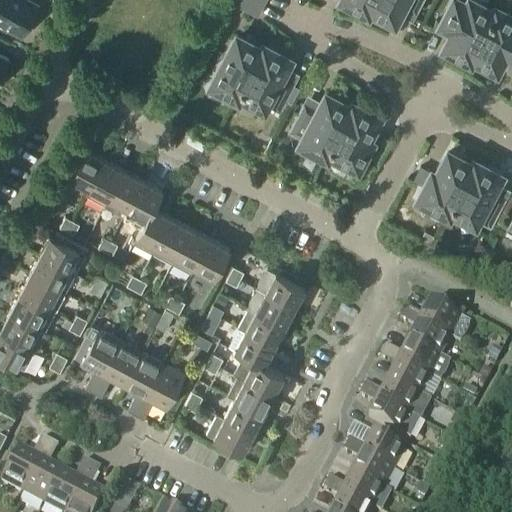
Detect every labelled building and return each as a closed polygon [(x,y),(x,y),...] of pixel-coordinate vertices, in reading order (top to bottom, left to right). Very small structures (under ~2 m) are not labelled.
[(38,4),(29,0),(0,0),(0,22),(22,34),(24,32),(27,33),(31,26),(29,22),(38,4)] [(265,3),(259,0),(237,0),(236,3),(259,15),(265,3)] [(346,0),(368,11),(370,7),(373,0),(346,0)] [(373,0),(370,7),(394,20),(403,3),(415,9),(420,0),(373,0)] [(453,0),(442,22),(454,29),(445,46),(471,59),(473,55),(494,11),(474,0),(468,0),(467,3),(461,0),(453,0)] [(511,15),(496,7),(494,11),(473,55),(497,68),(506,51),(511,54),(511,15)] [(262,48),(238,36),(213,83),(238,97),(240,93),(262,48)] [(240,93),(264,106),(267,101),(279,107),(292,81),(280,75),(289,58),(264,44),(262,48),(240,93)] [(0,76),(10,58),(0,53),(0,76)] [(292,130),(304,136),(301,141),(327,155),(329,151),(351,106),(327,93),(318,111),(306,104),(292,130)] [(353,102),(351,106),(329,151),(358,166),(371,140),(367,138),(379,116),(353,102)] [(86,148),(71,175),(90,185),(91,186),(106,159),(86,148)] [(437,173),(433,171),(419,197),(449,212),(451,209),(473,164),(449,151),(437,173)] [(91,186),(90,185),(85,194),(105,205),(125,169),(106,159),(91,186)] [(451,209),(475,221),(478,216),(490,223),(504,197),(492,191),(501,173),(475,160),(473,164),(451,209)] [(143,179),(125,169),(105,205),(124,216),(125,213),(143,179)] [(125,213),(143,223),(144,223),(153,206),(154,206),(163,190),(143,179),(125,213)] [(144,223),(143,223),(134,240),(155,251),(173,216),(154,206),(153,206),(144,223)] [(173,262),(192,227),(173,216),(155,251),(173,262)] [(65,217),(60,226),(68,230),(72,221),(65,217)] [(74,233),(78,224),(72,221),(68,230),(74,233)] [(211,237),(192,227),(173,262),(192,272),(195,266),(196,266),(211,237)] [(86,252),(51,233),(40,253),(75,272),(86,252)] [(103,236),(98,246),(105,250),(110,240),(103,236)] [(214,276),(230,247),(211,237),(196,266),(214,276)] [(112,253),(117,243),(110,240),(105,250),(112,253)] [(30,272),(58,287),(65,291),(75,272),(40,253),(30,272)] [(244,270),(234,265),(230,272),(241,277),(244,270)] [(257,280),(257,284),(256,286),(294,306),(305,286),(277,271),(276,272),(266,267),(264,270),(262,272),(257,280)] [(58,287),(30,272),(20,292),(48,307),(58,287)] [(227,279),(237,284),(241,277),(230,272),(227,279)] [(135,289),(141,276),(134,273),(128,285),(135,289)] [(108,280),(98,274),(94,282),(104,288),(108,280)] [(148,280),(141,276),(135,289),(141,292),(148,280)] [(104,288),(94,282),(91,288),(101,293),(104,288)] [(248,300),(249,304),(248,307),(284,326),(294,306),(256,286),(256,287),(257,288),(256,290),(252,292),(248,300)] [(48,307),(20,292),(10,310),(45,329),(55,311),(48,307)] [(172,293),(166,305),(167,306),(173,309),(180,297),(172,293)] [(179,313),(186,300),(180,297),(173,309),(176,311),(179,313)] [(224,309),(214,303),(210,310),(220,315),(224,309)] [(409,324),(417,329),(421,322),(461,344),(461,343),(465,340),(468,333),(469,329),(471,325),(461,320),(431,303),(423,317),(415,312),(409,324)] [(167,306),(158,323),(166,328),(176,311),(173,309),(167,306)] [(239,326),(245,330),(246,329),(274,344),(284,326),(248,307),(238,326),(239,326)] [(407,308),(401,320),(409,324),(415,312),(407,308)] [(0,329),(35,348),(45,329),(10,310),(0,328),(0,329)] [(206,317),(216,322),(220,315),(210,310),(206,317)] [(87,318),(77,313),(73,320),(84,326),(87,318)] [(84,326),(73,320),(70,326),(80,332),(84,326)] [(421,322),(417,329),(410,341),(441,358),(450,341),(460,346),(461,344),(421,322)] [(229,345),(243,353),(255,359),(256,358),(264,363),(265,362),(274,344),(246,329),(245,330),(239,326),(229,345)] [(82,362),(95,369),(86,385),(94,390),(122,339),(101,327),(82,362)] [(0,354),(17,363),(16,365),(24,369),(35,348),(0,329),(0,354)] [(143,350),(122,339),(94,390),(102,394),(112,377),(125,384),(143,350)] [(388,363),(396,367),(400,360),(441,382),(441,381),(444,379),(448,371),(449,367),(450,364),(440,358),(441,358),(410,341),(403,355),(395,351),(388,363)] [(387,346),(380,358),(388,363),(395,351),(387,346)] [(125,384),(137,391),(128,407),(137,412),(163,361),(143,350),(125,384)] [(67,356),(57,351),(53,358),(64,363),(67,356)] [(223,357),(213,352),(210,359),(219,364),(223,357)] [(255,359),(243,353),(234,372),(273,393),(284,373),(265,362),(264,363),(256,358),(255,359)] [(64,363),(53,358),(50,365),(60,370),(64,363)] [(206,366),(216,371),(219,364),(210,359),(206,366)] [(400,360),(396,367),(390,379),(420,396),(429,379),(439,384),(441,382),(400,360)] [(167,407),(168,405),(175,409),(182,397),(174,393),(185,373),(163,361),(137,412),(144,416),(153,400),(167,407)] [(233,373),(236,375),(227,393),(263,411),(273,393),(234,372),(233,373)] [(369,399),(377,404),(379,399),(421,421),(431,402),(420,397),(420,396),(390,379),(382,393),(374,388),(369,399)] [(367,384),(361,395),(369,399),(374,388),(367,384)] [(203,395),(193,390),(189,397),(199,402),(203,395)] [(227,394),(234,398),(225,416),(253,431),(263,411),(227,393),(227,394)] [(186,404),(195,409),(199,402),(189,397),(186,404)] [(377,404),(369,417),(372,419),(400,434),(409,417),(420,423),(421,421),(379,399),(377,404)] [(253,431),(225,416),(218,412),(208,431),(243,450),(253,431)] [(352,455),(361,460),(364,454),(394,470),(404,450),(375,435),(367,449),(358,444),(352,455)] [(33,455),(20,448),(1,483),(22,494),(50,443),(42,438),(33,455)] [(350,440),(350,441),(344,451),(352,455),(358,444),(350,440)] [(58,447),(50,443),(22,494),(45,506),(63,471),(50,464),(58,447)] [(364,454),(361,460),(354,473),(384,489),(394,470),(364,454)] [(63,471),(45,506),(56,511),(68,511),(92,465),(84,461),(75,477),(63,471)] [(442,466),(431,461),(423,478),(433,483),(442,466)] [(94,511),(105,493),(92,486),(100,469),(92,465),(68,511),(94,511)] [(332,494),(341,498),(344,492),(381,511),(391,494),(383,490),(384,489),(354,473),(347,487),(338,482),(332,494)] [(330,478),(324,489),(332,494),(338,482),(330,478)] [(127,483),(114,508),(121,511),(125,511),(129,506),(138,489),(127,483)] [(381,511),(344,492),(341,498),(334,511),(371,511),(372,510),(376,511),(381,511)]
